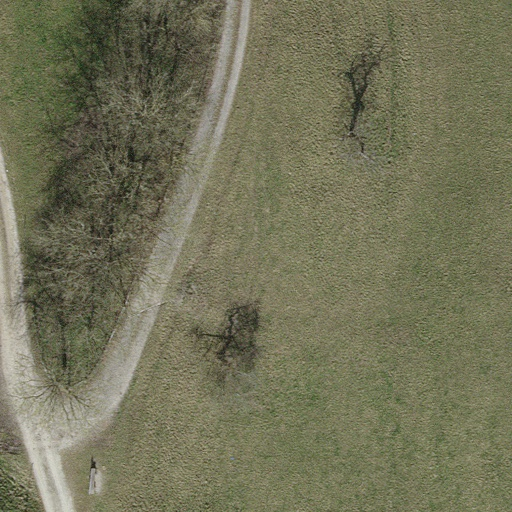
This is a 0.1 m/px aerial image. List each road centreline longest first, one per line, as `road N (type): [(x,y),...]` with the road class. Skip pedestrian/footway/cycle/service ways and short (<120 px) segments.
road 1 (track): [(30,419),(82,424),(131,345),(196,190),(235,0)]
road 2 (track): [(0,181),(11,336),(30,419)]
